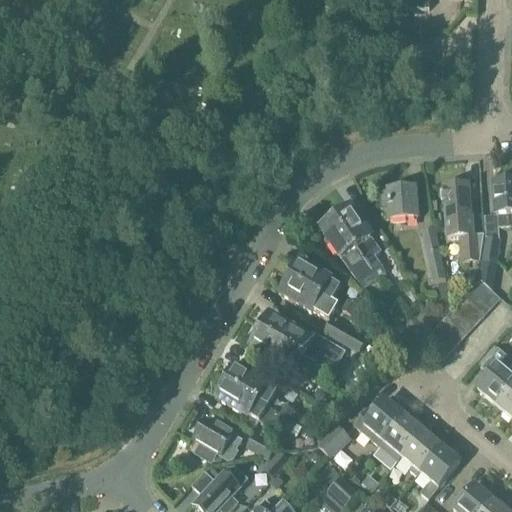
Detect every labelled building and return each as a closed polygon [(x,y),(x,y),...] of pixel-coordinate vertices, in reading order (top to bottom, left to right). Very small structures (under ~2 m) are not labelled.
[(430,14),(430,0),(395,0),(395,13),(430,14)] [(499,233),(509,232),(511,235),(511,187),(494,189),(496,220),(498,220),(499,233)] [(472,236),(471,222),(468,191),(445,192),(447,225),(459,224),(461,267),(478,267),(482,238),(473,238),(473,236),(472,236)] [(391,226),(418,224),(416,194),(403,195),(403,192),(379,193),(380,214),(390,213),(391,226)] [(373,260),(379,256),(371,244),(372,243),(350,213),(348,215),(344,214),(338,218),(338,222),(336,224),(377,283),(385,277),(373,260)] [(369,289),(377,283),(336,224),(333,225),(329,225),(323,229),(323,232),(320,234),(341,264),(342,264),(356,284),(363,293),(369,289)] [(422,235),(423,240),(433,290),(446,287),(435,238),(435,233),(422,235)] [(482,266),(496,268),(500,244),(486,242),(482,266)] [(299,267),(290,283),(332,308),(337,311),(338,310),(333,307),(341,293),(331,286),(331,285),(299,267)] [(337,311),(332,308),(290,283),(280,299),(312,318),(313,315),(329,325),(330,324),(337,311)] [(480,285),(471,294),(491,313),(500,304),(480,285)] [(471,294),(463,304),(483,322),(491,313),(471,294)] [(483,322),(463,304),(454,312),(474,331),(483,322)] [(348,305),(341,316),(352,322),(358,311),(348,305)] [(474,331),(454,312),(446,321),(466,340),(474,331)] [(332,379),(337,370),(312,355),(313,353),(309,351),(311,347),(301,341),(302,340),(270,320),(262,334),(273,341),(293,354),(292,355),(332,379)] [(466,340),(446,321),(437,331),(457,350),(466,340)] [(403,331),(417,347),(428,338),(413,322),(403,331)] [(322,338),(328,341),(344,351),(357,359),(366,345),(330,324),(329,325),(322,338)] [(437,331),(429,340),(449,358),(457,350),(437,331)] [(283,372),(284,370),(304,382),(308,376),(327,387),(332,379),(292,355),(293,354),(273,341),(262,334),(251,352),(283,372)] [(416,346),(405,336),(394,347),(405,358),(416,346)] [(449,358),(429,340),(420,349),(440,367),(449,358)] [(495,411),(511,391),(511,380),(507,376),(511,370),(511,365),(498,354),(482,373),(490,380),(478,396),(495,411)] [(226,388),(268,412),(277,397),(267,391),(268,390),(236,372),(226,388)] [(289,425),(279,419),(268,412),(226,388),(217,404),(248,422),(249,422),(270,434),(274,427),(284,433),(289,425)] [(511,391),(495,411),(511,424),(511,391)] [(379,452),(380,450),(405,421),(386,405),(375,419),(367,412),(353,431),(379,452)] [(283,411),(279,419),(289,425),(294,417),(283,411)] [(405,421),(380,450),(381,451),(384,447),(394,456),(391,460),(399,466),(402,463),(424,437),(416,430),(419,426),(410,419),(407,422),(405,421)] [(289,425),(284,433),(283,434),(296,442),(302,433),(289,425)] [(194,447),(220,463),(227,452),(235,458),(242,447),(233,442),(234,440),(222,433),(221,434),(206,426),(200,437),(197,437),(194,443),(195,445),(194,447)] [(347,441),(338,432),(319,452),(328,461),(347,441)] [(417,482),(420,478),(442,452),(424,437),(402,463),(412,472),(409,475),(417,482)] [(256,444),(250,454),(268,464),(273,454),(256,444)] [(460,468),(442,452),(420,478),(431,487),(428,490),(427,490),(420,499),(428,506),(460,468)] [(261,474),(271,483),(287,467),(277,458),(261,474)] [(316,486),(326,494),(340,479),(330,470),(316,486)] [(193,493),(203,501),(194,510),(196,511),(235,511),(238,509),(232,503),(231,503),(240,494),(225,479),(216,488),(207,479),(193,493)] [(362,488),(372,497),(379,489),(368,480),(362,488)] [(342,482),(328,497),(325,500),(337,511),(345,511),(359,497),(342,482)] [(489,511),(494,506),(475,490),(457,511),(489,511)] [(379,504),(388,511),(390,511),(396,505),(386,497),(379,504)]
